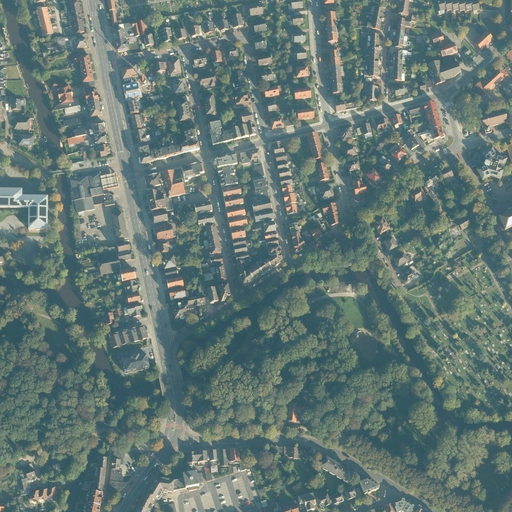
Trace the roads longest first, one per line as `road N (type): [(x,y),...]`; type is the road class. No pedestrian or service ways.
road 1 (tertiary): [(401,491),(297,439),(169,441)]
road 2 (tertiary): [(128,176),(164,346)]
road 3 (residential): [(263,141),(242,37),(183,48)]
road 4 (residential): [(204,157),(235,300)]
road 5 (residential): [(356,220),(415,165),(459,146)]
road 6 (residential): [(289,265),(263,141)]
road 7 (residential): [(313,0),(326,126)]
